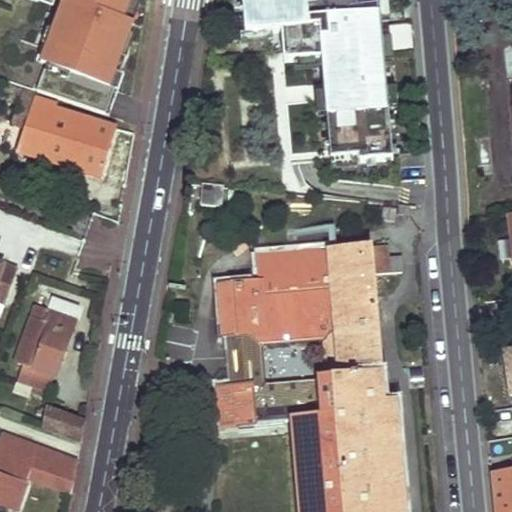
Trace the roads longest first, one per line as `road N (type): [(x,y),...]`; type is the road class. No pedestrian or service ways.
road 1 (tertiary): [(474,511),(431,0)]
road 2 (secondary): [(101,500),(189,0)]
